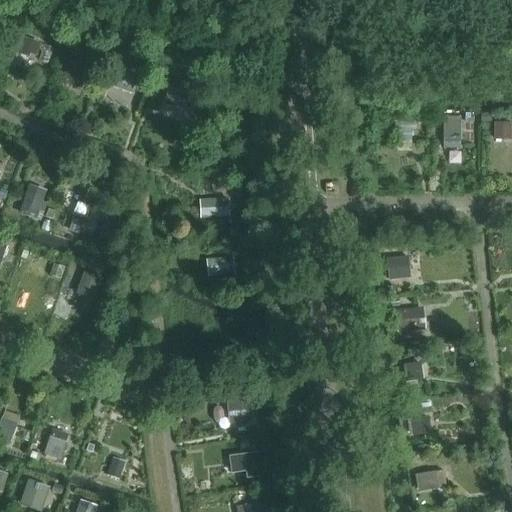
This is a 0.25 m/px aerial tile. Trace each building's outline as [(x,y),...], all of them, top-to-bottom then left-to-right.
[(23,36),(17,64),(34,68),(40,40),(23,36)] [(86,89),(97,59),(67,48),(56,79),(86,89)] [(122,69),(116,86),(133,93),(140,76),(122,69)] [(170,87),(163,107),(180,113),(187,93),(170,87)] [(444,120),(445,150),(461,149),(461,120),(444,120)] [(495,122),(495,139),(511,139),(511,122),(495,122)] [(415,151),(415,123),(388,124),(388,152),(415,151)] [(45,221),(53,195),(25,187),(18,213),(45,221)] [(226,197),(204,200),(208,235),(230,232),(226,197)] [(87,235),(90,215),(74,213),(71,232),(87,235)] [(236,274),(234,255),(208,258),(210,277),(236,274)] [(388,257),(390,279),(412,277),(410,255),(388,257)] [(95,299),(103,278),(85,271),(77,292),(95,299)] [(423,309),(397,310),(398,329),(424,327),(423,309)] [(432,388),(427,356),(399,360),(404,393),(432,388)] [(254,400),(227,400),(227,436),(254,436),(254,400)] [(0,436),(13,440),(19,415),(5,411),(0,429),(0,436)] [(128,462),(101,452),(89,483),(115,494),(128,462)] [(240,454),(241,469),(254,469),(254,454),(240,454)] [(418,474),(421,491),(448,485),(444,468),(418,474)] [(29,479),(21,505),(44,511),(51,485),(29,479)] [(77,511),(96,511),(98,506),(82,500),(77,511)] [(264,511),(264,502),(238,505),(239,511),(264,511)]
